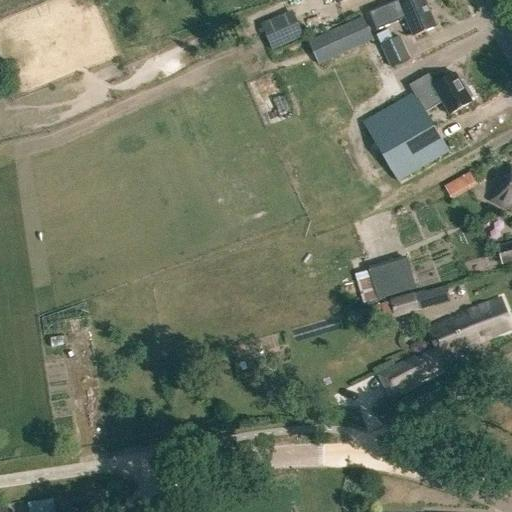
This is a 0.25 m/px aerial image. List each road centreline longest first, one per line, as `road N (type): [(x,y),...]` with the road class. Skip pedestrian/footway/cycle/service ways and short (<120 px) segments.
road 1 (residential): [(365,455),(511,357)]
road 2 (tertiary): [(365,455),(435,471),(511,505)]
road 3 (tertiary): [(233,466),(278,456),(365,455)]
road 4 (unclassified): [(0,482),(122,463)]
